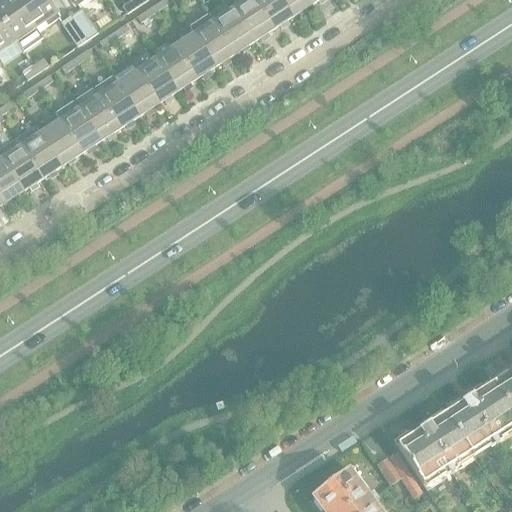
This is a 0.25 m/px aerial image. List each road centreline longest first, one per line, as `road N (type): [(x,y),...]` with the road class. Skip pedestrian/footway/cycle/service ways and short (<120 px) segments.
road 1 (secondary): [(511,25),(0,356)]
road 2 (residential): [(407,0),(0,257)]
road 3 (residential): [(248,487),(511,316)]
